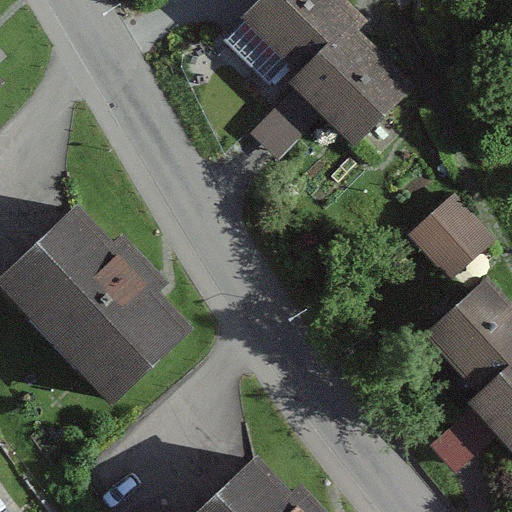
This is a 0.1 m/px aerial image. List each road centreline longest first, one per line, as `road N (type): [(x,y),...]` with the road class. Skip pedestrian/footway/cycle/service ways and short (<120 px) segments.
road 1 (residential): [(78,0),(226,251),(411,511)]
road 2 (unknown): [(77,73),(0,172)]
